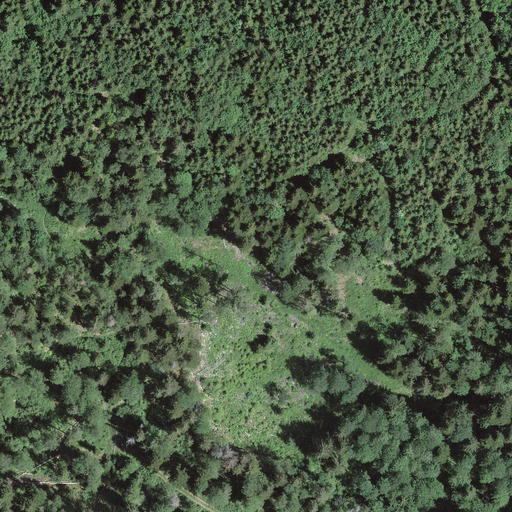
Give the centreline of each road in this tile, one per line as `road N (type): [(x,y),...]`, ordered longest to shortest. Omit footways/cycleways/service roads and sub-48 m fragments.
road 1 (track): [(481,0),(495,74),(474,104),(370,130),(319,168),(264,193),(210,202),(93,197),(53,210),(47,229),(129,311),(134,333),(106,399),(114,442)]
road 2 (track): [(114,442),(153,476),(218,511)]
